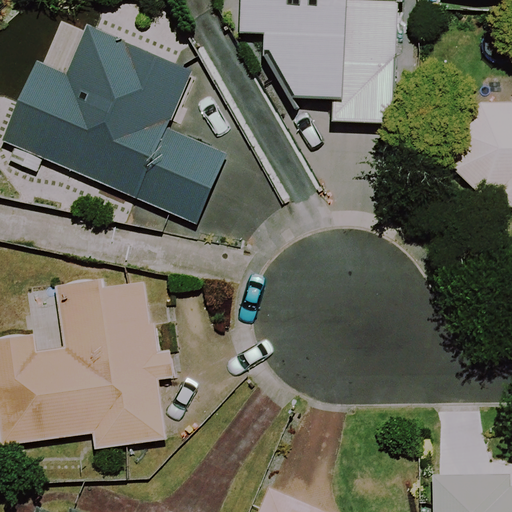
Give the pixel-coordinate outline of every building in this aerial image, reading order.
[(245,0),(244,32),(260,33),(295,97),(338,99),(338,122),(395,125),(398,62),(410,63),(412,0),(245,0)] [(194,71),(124,41),(103,92),(42,66),(10,141),(204,223),(233,157),(169,130),(194,71)] [(511,102),(470,102),(449,131),(448,165),(495,206),(511,205),(511,102)] [(0,425),(1,441),(97,433),(98,446),(167,440),(153,284),(65,292),(71,353),(32,357),(31,340),(0,342),(0,425)] [(511,511),(511,476),(438,475),(437,511),(511,511)] [(329,511),(273,488),(263,511),(329,511)] [(67,511),(39,500),(34,511),(67,511)]
